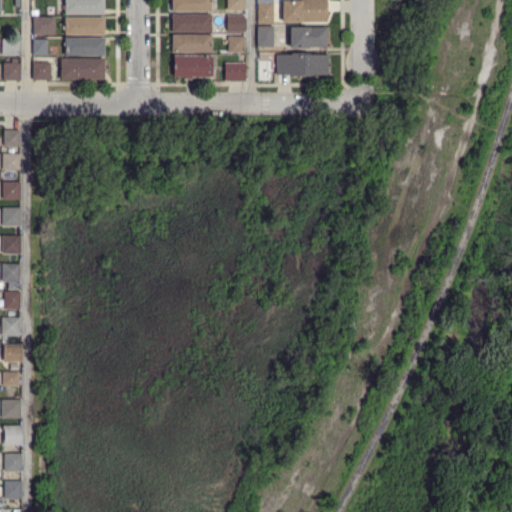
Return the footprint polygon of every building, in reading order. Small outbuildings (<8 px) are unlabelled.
[(63,16),(63,0),(103,0),(103,15),(63,16)] [(170,11),(170,0),(210,0),(210,11),(170,11)] [(243,0),(243,10),(225,10),(225,0),(243,0)] [(326,0),(326,21),(280,21),(280,0),(326,0)] [(271,23),(255,23),(256,4),(271,4),(271,23)] [(209,33),(170,32),(170,14),(209,14),(209,33)] [(242,32),(225,32),(225,15),(242,16),(242,32)] [(32,35),(32,17),(53,17),(53,35),(32,35)] [(63,35),(63,18),(102,18),(102,35),(63,35)] [(255,47),(255,26),(271,26),(271,47),(255,47)] [(289,47),(289,27),(309,26),(309,28),(324,28),(324,46),(289,47)] [(170,53),(170,34),(209,35),(209,53),(170,53)] [(226,53),(226,37),(242,37),(242,53),(226,53)] [(64,56),(64,38),(102,38),(103,56),(64,56)] [(1,55),(0,40),(19,39),(19,55),(1,55)] [(32,55),(31,39),(45,39),(46,55),(32,55)] [(307,77),(288,77),(288,74),(274,74),(274,55),(326,55),(326,74),(307,74),(307,77)] [(189,80),(181,80),(181,78),(172,78),(172,56),(210,56),(210,78),(189,77),(189,80)] [(59,79),(59,59),(103,59),(102,79),(59,79)] [(2,81),(1,63),(19,62),(19,81),(2,81)] [(48,79),(31,79),(31,62),(49,62),(48,79)] [(222,81),(223,63),(243,63),(243,81),(222,81)] [(18,146),(2,146),(2,130),(18,130),(18,146)] [(0,170),(1,153),(18,153),(18,170),(0,170)] [(1,200),(1,181),(18,182),(19,199),(1,200)] [(19,226),(0,226),(0,208),(19,208),(19,226)] [(1,253),(1,236),(18,236),(18,253),(1,253)] [(0,281),(0,264),(18,264),(18,281),(0,281)] [(18,310),(2,310),(2,291),(18,291),(18,310)] [(18,336),(0,336),(0,318),(19,318),(18,336)] [(20,362),(2,362),(2,345),(20,344),(20,362)] [(8,371),(8,363),(17,363),(17,370),(8,371)] [(17,386),(1,386),(1,372),(17,372),(17,386)] [(0,418),(0,399),(19,399),(18,418),(0,418)] [(1,445),(1,425),(20,426),(20,445),(1,445)] [(21,471),(2,471),(3,454),(21,454),(21,471)] [(20,498),(3,498),(2,481),(20,481),(20,498)]
